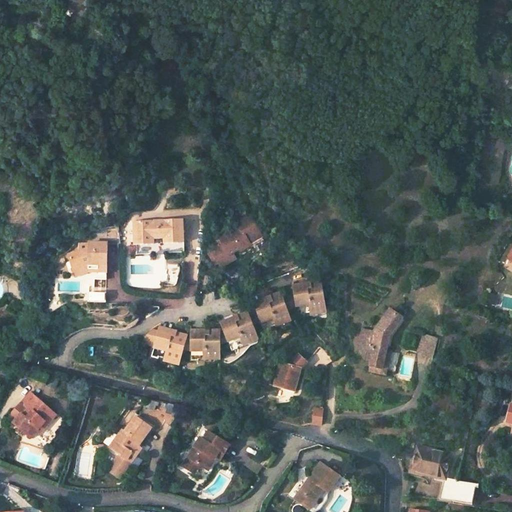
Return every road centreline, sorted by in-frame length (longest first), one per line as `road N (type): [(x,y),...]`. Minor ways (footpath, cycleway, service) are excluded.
road 1 (residential): [(307,435),(0,360)]
road 2 (residential): [(388,511),(388,475),(379,460),(307,435)]
road 3 (residential): [(72,498),(133,498),(191,511)]
